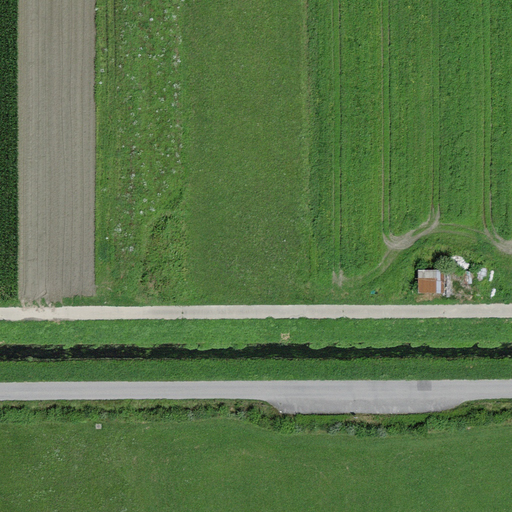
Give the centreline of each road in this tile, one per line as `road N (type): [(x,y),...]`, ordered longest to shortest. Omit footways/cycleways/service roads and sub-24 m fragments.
road 1 (track): [(511,313),(0,320)]
road 2 (unclassified): [(0,393),(511,392)]
